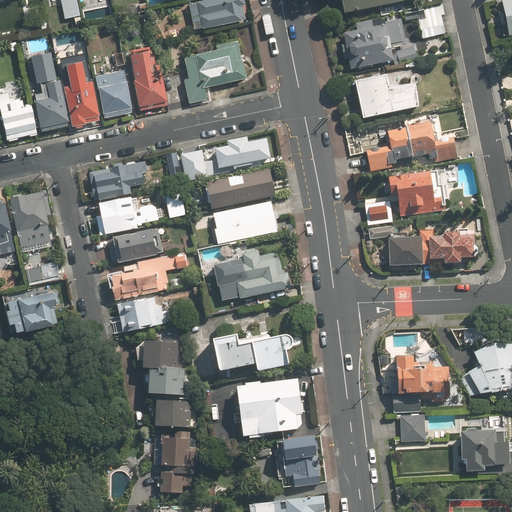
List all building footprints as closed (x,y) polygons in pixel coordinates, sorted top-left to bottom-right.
[(77,0),(60,0),(65,19),(81,15),(77,0)] [(244,4),(242,0),(199,0),(187,3),(193,29),(202,27),(203,30),(244,21),(240,5),(244,4)] [(342,0),(346,13),(408,0),(342,0)] [(511,0),(500,0),(508,36),(511,34),(511,0)] [(445,15),(443,6),(424,11),(426,19),(418,21),(423,38),(446,32),(442,16),(445,15)] [(352,71),(392,61),(388,45),(405,41),(399,14),(341,29),(352,71)] [(0,45),(0,53),(0,54),(16,50),(13,41),(0,45)] [(243,74),(234,41),(177,56),(188,99),(200,96),(198,86),(243,74)] [(396,52),(399,59),(416,53),(414,46),(396,52)] [(126,64),(122,51),(112,54),(117,67),(126,64)] [(133,82),(140,112),(169,105),(162,77),(155,79),(148,51),(129,56),(135,81),(133,82)] [(50,53),(31,59),(38,84),(57,79),(50,53)] [(100,122),(92,81),(90,82),(84,53),(58,59),(72,128),(100,122)] [(125,70),(94,77),(104,119),(135,112),(125,70)] [(5,71),(0,72),(0,89),(10,87),(5,71)] [(385,75),(354,83),(363,118),(421,104),(415,83),(388,89),(385,75)] [(42,93),(35,94),(36,101),(34,101),(40,132),(68,126),(59,81),(40,85),(42,93)] [(21,97),(16,95),(16,99),(9,99),(7,93),(0,94),(0,106),(8,140),(36,133),(29,105),(24,106),(21,97)] [(391,169),(389,161),(436,151),(439,164),(457,161),(453,140),(434,144),(430,125),(388,133),(390,146),(368,151),(372,173),(391,169)] [(229,148),(215,151),(219,169),(271,158),(267,140),(250,143),(249,138),(228,142),(229,148)] [(204,163),(202,151),(182,155),(187,182),(216,177),(213,161),(204,163)] [(179,154),(167,156),(170,175),(182,174),(179,154)] [(131,187),(151,183),(146,161),(123,166),(123,164),(115,163),(115,166),(113,167),(113,168),(86,174),(91,199),(99,197),(100,201),(133,194),(131,187)] [(272,169),(206,183),(212,210),(277,196),(272,169)] [(399,217),(443,211),(441,197),(433,198),(429,172),(388,178),(391,196),(396,195),(399,217)] [(9,197),(18,241),(29,239),(31,251),(55,246),(43,190),(9,197)] [(139,228),(138,226),(155,222),(156,224),(164,223),(158,191),(133,196),(102,203),(100,203),(87,206),(90,219),(96,217),(100,236),(113,233),(139,228)] [(183,194),(165,198),(169,219),(187,216),(183,194)] [(0,201),(0,257),(16,254),(13,242),(5,201),(0,201)] [(273,201),(214,213),(217,228),(215,228),(218,243),(280,230),(273,201)] [(386,205),(367,209),(369,222),(388,218),(386,205)] [(392,225),(369,228),(370,238),(393,235),(392,225)] [(118,259),(119,264),(163,255),(157,228),(114,238),(116,248),(118,247),(121,259),(118,259)] [(434,237),(434,229),(420,230),(421,235),(389,237),(390,265),(427,263),(427,260),(444,260),(444,263),(462,263),(462,258),(474,258),(474,233),(443,233),(443,237),(434,237)] [(222,303),(289,288),(285,273),(283,273),(278,251),(261,255),(259,250),(242,254),(243,259),(213,266),(222,303)] [(110,274),(116,302),(170,291),(166,272),(173,270),(175,275),(183,274),(182,268),(188,267),(185,253),(122,266),(123,271),(110,274)] [(53,261),(20,268),(23,282),(56,275),(53,261)] [(17,335),(57,325),(52,307),(59,305),(56,294),(31,300),(28,291),(1,298),(8,326),(14,324),(17,335)] [(169,323),(163,294),(123,303),(119,304),(125,332),(169,323)] [(476,332),(465,333),(466,344),(476,344),(476,332)] [(238,334),(214,339),(220,370),(257,362),(259,371),(290,365),(287,350),(288,350),(289,350),(290,350),(290,349),(291,349),(291,348),(292,348),(292,347),(293,347),(293,346),(293,345),(294,344),(294,343),(294,342),(293,341),(293,340),(293,339),(292,339),(292,338),(291,338),(291,337),(290,337),(289,336),(288,336),(287,336),(286,336),(285,336),(284,336),(240,345),(238,334)] [(138,345),(137,345),(137,353),(138,353),(137,360),(144,361),(143,367),(150,367),(149,393),(184,395),(185,367),(177,366),(179,343),(145,340),(145,342),(139,342),(138,345)] [(511,384),(511,344),(506,344),(506,347),(498,346),(498,344),(490,343),(472,355),(480,367),(469,375),(481,394),(511,384)] [(415,355),(397,356),(400,394),(443,391),(442,362),(416,364),(415,355)] [(237,386),(244,437),(250,436),(250,439),(261,438),(261,435),(298,430),(304,424),(298,378),(237,386)] [(421,398),(393,399),(394,414),(422,412),(421,398)] [(155,426),(195,427),(196,415),(192,415),(192,401),(156,400),(155,426)] [(426,416),(401,416),(402,441),(427,441),(426,416)] [(161,434),(160,472),(160,493),(182,493),(182,488),(191,488),(191,473),(191,465),(196,465),(197,447),(192,447),(192,432),(175,431),(175,435),(161,434)] [(484,471),(484,466),(505,466),(504,476),(511,476),(511,451),(505,451),(505,431),(461,431),(461,459),(467,459),(467,471),(484,471)] [(315,435),(282,439),(287,475),(294,475),(295,487),(321,484),(315,435)] [(319,511),(320,511),(326,511),(324,496),(273,502),(274,511),(319,511)] [(249,505),(250,511),(274,511),(273,502),(249,505)] [(428,511),(428,502),(414,502),(414,511),(428,511)]
